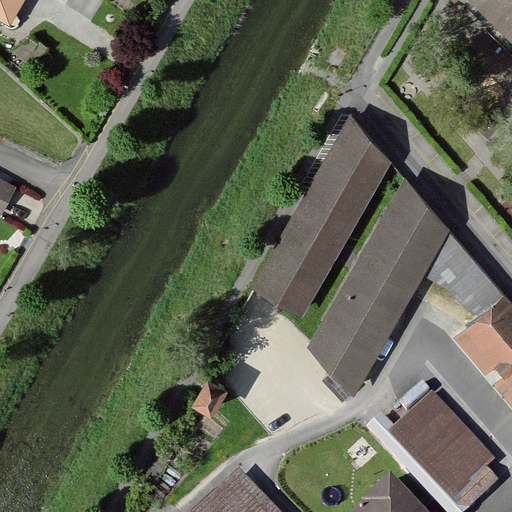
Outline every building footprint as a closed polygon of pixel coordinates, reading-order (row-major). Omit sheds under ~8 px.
[(0,0),(0,16),(12,23),(25,0),(0,0)] [(511,0),(470,0),(511,42),(511,0)] [(351,117),(255,291),(303,317),(387,163),(351,117)] [(18,187),(0,177),(0,210),(5,213),(18,187)] [(306,347),(348,390),(418,274),(447,227),(405,184),(306,347)] [(473,319),(500,295),(447,227),(418,274),(439,281),(473,319)] [(511,309),(500,295),(473,319),(455,335),(511,400),(511,309)] [(226,384),(208,373),(192,399),(210,411),(226,384)] [(380,413),(365,428),(437,503),(445,511),(463,511),(497,481),(484,468),(494,459),(431,393),(394,428),(380,413)] [(275,511),(237,473),(196,511),(275,511)] [(419,511),(390,480),(355,511),(419,511)]
